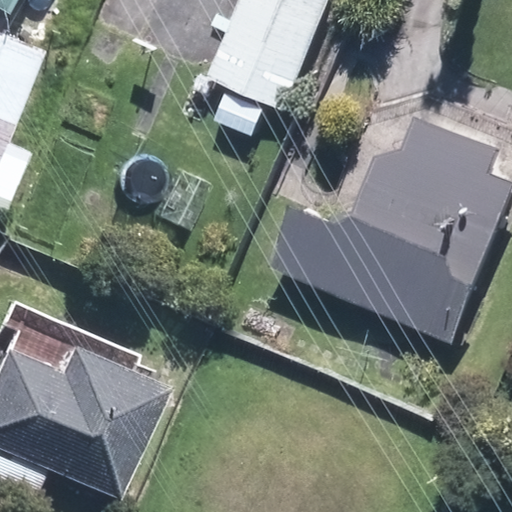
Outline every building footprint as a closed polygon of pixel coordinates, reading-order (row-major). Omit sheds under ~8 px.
[(0,0),(0,10),(5,13),(11,0),(0,0)] [(249,0),(219,72),(299,105),(342,0),(249,0)] [(0,201),(11,205),(34,143),(14,135),(48,42),(0,24),(0,201)] [(290,258),(474,338),(504,269),(499,267),(511,236),(511,122),(456,98),(441,132),(413,139),(387,199),(373,209),(321,186),(290,258)] [(79,334),(67,360),(13,337),(0,367),(0,439),(126,493),(177,375),(79,334)] [(52,465),(0,443),(0,480),(39,497),(52,465)]
